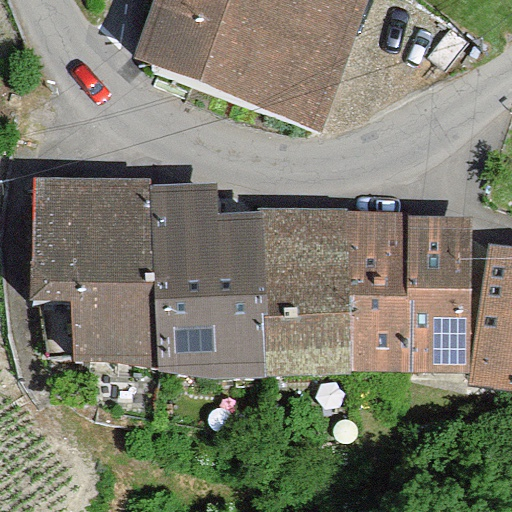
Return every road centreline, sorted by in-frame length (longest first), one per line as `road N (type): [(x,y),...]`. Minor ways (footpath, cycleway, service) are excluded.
road 1 (unclassified): [(408,147),(334,170),(251,161),(152,123),(85,77)]
road 2 (unclassified): [(408,147),(451,204),(511,230)]
road 3 (unclassified): [(511,76),(408,147)]
